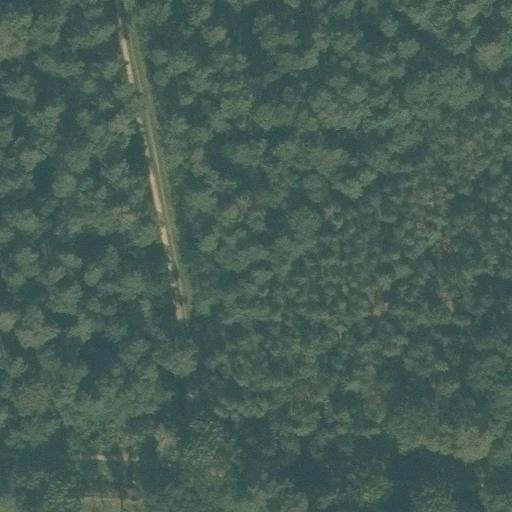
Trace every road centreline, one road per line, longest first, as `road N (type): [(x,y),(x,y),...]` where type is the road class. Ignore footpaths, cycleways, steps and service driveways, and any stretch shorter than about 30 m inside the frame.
road 1 (track): [(142,0),(162,50),(234,446)]
road 2 (track): [(356,446),(511,449)]
road 3 (track): [(234,446),(356,446)]
